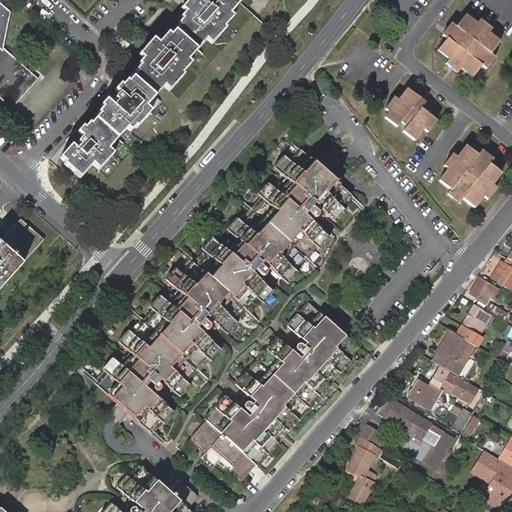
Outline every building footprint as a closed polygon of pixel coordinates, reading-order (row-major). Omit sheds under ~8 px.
[(75,129),(69,136),(74,141),(76,142),(73,147),(71,145),(60,157),(64,161),(63,163),(74,173),(77,169),(82,174),(91,164),(94,167),(100,161),(102,163),(103,164),(113,153),(112,152),(108,148),(113,143),(109,140),(113,135),(118,129),(123,133),(127,128),(130,131),(135,126),(137,128),(146,118),(144,116),(142,114),(147,109),(145,106),(149,101),(146,98),(151,92),(154,96),(163,85),(169,91),(174,86),(184,75),(182,73),(191,63),(188,60),(193,55),(189,51),(193,46),(198,41),(202,44),(206,39),(208,41),(213,35),(215,37),(216,38),(226,27),(224,26),(233,17),(230,14),(235,8),(231,5),(235,0),(187,0),(186,2),(190,5),(180,16),(182,18),(178,23),(179,24),(170,35),(167,32),(157,43),(152,37),(151,38),(152,40),(143,49),(147,52),(141,58),(140,60),(138,62),(140,64),(138,66),(135,69),(137,70),(135,72),(126,83),(124,82),(119,88),(117,86),(113,89),(117,92),(116,94),(111,99),(109,102),(105,99),(103,100),(99,105),(101,106),(97,112),(98,113),(88,124),(87,123),(83,127),(81,125),(76,131),(75,129)] [(240,3),(237,0),(235,0),(231,5),(235,8),(240,3)] [(0,77),(9,58),(1,51),(9,12),(0,4),(0,77)] [(452,33),(447,39),(438,51),(448,59),(445,64),(457,73),(460,68),(472,78),(481,66),(486,70),(490,64),(485,61),(490,54),(499,43),(488,34),(483,30),(486,26),(479,20),(476,25),(465,16),(456,28),(451,24),(447,29),(452,33)] [(492,30),(486,26),(483,30),(488,34),(492,30)] [(442,36),(447,39),(452,33),(447,29),(442,36)] [(197,49),(202,44),(198,41),(193,46),(197,49)] [(193,55),(197,49),(193,46),(189,51),(193,55)] [(138,55),(141,58),(147,52),(143,49),(138,55)] [(485,61),(490,64),(495,58),(490,54),(485,61)] [(9,58),(0,77),(0,97),(12,108),(36,81),(9,58)] [(394,106),(388,113),(384,118),(396,127),(400,122),(405,126),(402,132),(413,141),(422,129),(426,133),(435,121),(419,108),(421,106),(414,101),(417,98),(406,89),(397,100),(393,98),(389,103),(394,106)] [(149,101),(154,96),(151,92),(146,98),(149,101)] [(414,101),(421,106),(424,103),(417,98),(414,101)] [(384,109),(388,113),(394,106),(389,103),(384,109)] [(113,135),(117,138),(123,133),(118,129),(113,135)] [(109,140),(113,143),(117,138),(113,135),(109,140)] [(193,261),(188,257),(178,269),(175,266),(164,278),(170,284),(171,287),(173,286),(177,289),(167,300),(159,294),(149,306),(152,309),(144,318),(141,322),(140,320),(131,331),(128,329),(118,341),(124,347),(124,350),(128,350),(130,352),(121,363),(113,356),(103,368),(104,370),(96,379),(94,382),(93,382),(115,401),(127,411),(150,431),(150,430),(153,427),(160,419),(162,420),(173,408),(166,403),(166,400),(163,400),(154,392),(163,380),(167,384),(167,386),(170,386),(176,391),(186,379),(184,377),(193,367),(196,364),(204,353),(206,355),(217,343),(195,325),(199,321),(200,322),(201,322),(203,322),(204,321),(204,320),(205,321),(206,322),(207,323),(208,323),(210,322),(211,322),(212,321),(212,320),(212,319),(221,327),(231,315),(230,313),(237,304),(240,301),(245,305),(255,293),(257,295),(267,283),(257,275),(259,272),(262,275),(263,276),(264,276),(265,275),(266,275),(267,274),(268,274),(268,273),(268,272),(268,271),(268,270),(267,269),(265,266),(267,263),(288,281),(298,269),(296,267),(317,244),(319,245),(328,234),(307,215),(310,212),(311,213),(312,213),(313,213),(315,213),(315,212),(316,212),(317,213),(318,214),(319,214),(320,214),(322,214),(323,212),(324,211),(324,210),(332,216),(342,206),(340,203),(350,192),(293,142),(283,154),(280,151),(269,163),(276,168),(276,171),(279,171),(282,174),(272,185),(264,178),(253,191),(259,195),(250,205),(247,208),(238,218),(235,215),(225,227),(233,234),(223,245),(220,243),(220,239),(217,240),(211,234),(200,247),(203,250),(196,258),(193,261)] [(485,191),(490,185),(499,173),(488,165),(491,160),(485,156),(482,160),(475,155),(464,146),(455,158),(450,154),(442,166),(446,170),(437,181),(448,190),(445,194),(450,198),(453,194),(461,199),(472,209),(481,197),(485,200),(489,194),(485,191)] [(482,160),(485,156),(479,151),(475,155),(482,160)] [(100,161),(94,167),(98,170),(104,164),(103,164),(102,163),(100,161)] [(77,169),(74,173),(79,177),(82,174),(77,169)] [(494,188),(490,185),(485,191),(489,194),(494,188)] [(457,204),(461,199),(453,194),(450,198),(457,204)] [(237,199),(247,208),(250,205),(239,196),(237,199)] [(0,289),(44,240),(20,219),(0,241),(0,289)] [(181,251),(188,257),(193,261),(196,258),(184,248),(181,251)] [(511,261),(507,258),(503,263),(501,266),(499,265),(492,277),(511,289),(511,261)] [(498,289),(495,287),(494,288),(479,279),(470,293),(485,303),(489,296),(492,298),(498,289)] [(336,365),(356,340),(303,295),(283,318),(295,328),(292,332),(291,331),(290,330),(289,330),(287,329),(286,329),(285,330),(284,332),(283,333),(284,334),(285,336),(286,337),(287,338),(285,341),(272,331),(232,378),(244,388),(241,391),(240,390),(239,389),(237,388),(236,388),(235,389),(234,389),(233,391),(233,392),(234,394),(235,395),(236,396),(236,397),(233,400),(222,389),(199,415),(205,420),(189,438),(237,482),(276,435),(274,434),(284,423),(286,425),(326,376),(324,375),(334,364),(336,365)] [(250,310),(245,305),(240,301),(237,304),(248,313),(250,310)] [(490,304),(486,311),(506,324),(510,317),(490,304)] [(462,325),(457,333),(474,343),(478,346),(483,337),(479,334),(490,315),(474,305),(462,325)] [(141,322),(144,318),(134,309),(131,312),(140,320),(141,322)] [(442,358),(438,364),(450,371),(457,376),(464,365),(457,361),(469,342),(456,334),(450,330),(442,343),(444,344),(441,349),(439,348),(435,354),(442,358)] [(457,333),(456,334),(469,342),(477,347),(478,346),(474,343),(457,333)] [(511,348),(511,346),(511,343),(508,341),(499,360),(504,363),(511,349),(511,348)] [(435,354),(431,360),(438,364),(442,358),(435,354)] [(438,387),(440,387),(449,372),(436,365),(425,382),(414,376),(405,392),(427,405),(438,387)] [(94,382),(96,379),(85,369),(83,372),(94,382)] [(440,387),(449,392),(452,387),(462,393),(461,395),(469,401),(477,388),(457,376),(450,371),(449,372),(440,387)] [(458,440),(389,398),(379,414),(423,442),(430,429),(444,437),(426,464),(437,472),(458,440)] [(459,413),(461,410),(450,403),(448,407),(459,413)] [(460,432),(471,414),(464,410),(462,409),(461,410),(459,413),(451,427),(453,428),(460,432)] [(468,438),(467,440),(470,442),(473,437),(470,435),(472,431),(478,421),(473,417),(463,434),(468,438)] [(360,436),(378,447),(383,440),(377,436),(379,433),(366,425),(360,436)] [(164,437),(153,427),(150,430),(161,440),(164,437)] [(482,437),(472,431),(470,435),(473,437),(470,442),(476,446),(482,437)] [(375,454),(399,469),(404,463),(378,447),(360,436),(355,444),(358,447),(345,468),(359,476),(347,495),(359,502),(371,483),(369,481),(373,475),(365,470),(375,454)] [(498,459),(511,467),(511,462),(507,460),(511,450),(511,438),(498,459)] [(479,447),(475,454),(490,463),(494,457),(479,447)] [(189,511),(186,509),(195,499),(194,496),(192,493),(189,490),(185,487),(181,488),(173,497),(140,468),(130,479),(128,477),(118,489),(125,494),(125,497),(128,497),(134,503),(132,505),(127,502),(124,502),(123,503),(122,502),(120,501),(117,502),(117,504),(116,505),(117,509),(102,494),(91,506),(93,507),(88,511),(189,511)] [(496,480),(495,482),(486,498),(500,507),(511,487),(511,479),(494,469),(490,476),(496,480)] [(315,494),(312,498),(326,506),(328,501),(315,494)]
